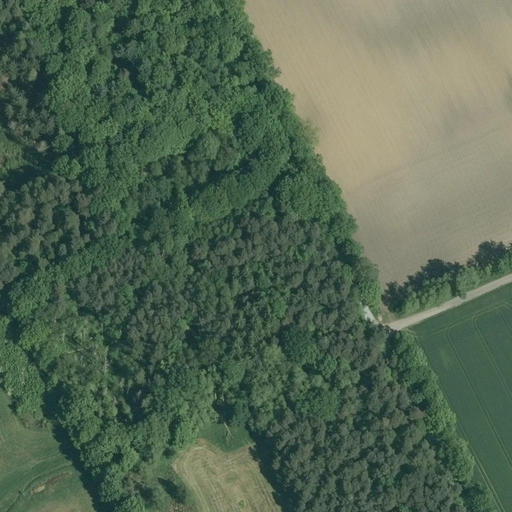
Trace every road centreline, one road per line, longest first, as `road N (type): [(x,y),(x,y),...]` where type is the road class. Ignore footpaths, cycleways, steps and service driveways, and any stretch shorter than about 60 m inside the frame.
road 1 (residential): [(470,511),(209,0)]
road 2 (track): [(291,162),(0,306)]
road 3 (track): [(511,281),(381,340)]
